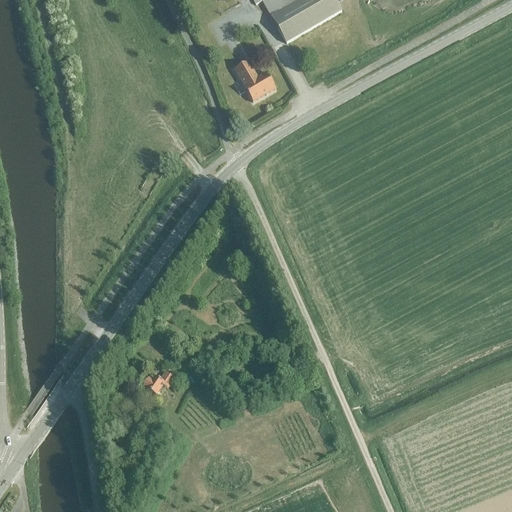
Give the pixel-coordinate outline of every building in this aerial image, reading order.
[(285,10),(279,0),(251,0),(255,7),(262,4),(271,19),(285,10)] [(302,0),(285,10),(271,19),(286,46),(287,45),(342,13),(333,0),(302,0)] [(279,0),(285,10),(302,0),(279,0)] [(276,90),(267,74),(258,79),(249,63),(235,71),(244,87),(253,103),(276,90)] [(139,374),(135,381),(140,384),(144,377),(139,374)] [(168,391),(175,381),(166,375),(160,382),(155,379),(152,383),(148,380),(143,388),(156,398),(163,388),(168,391)] [(226,377),(219,384),(236,402),(243,396),(226,377)] [(133,379),(129,382),(135,389),(139,386),(133,379)]
